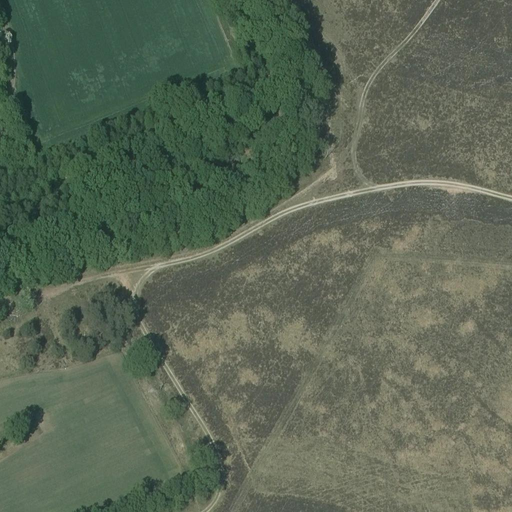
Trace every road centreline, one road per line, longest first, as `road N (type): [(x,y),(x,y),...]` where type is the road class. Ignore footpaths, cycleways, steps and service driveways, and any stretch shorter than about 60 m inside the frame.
road 1 (track): [(511,197),(434,185),(351,192),(289,208),(210,250),(156,265),(137,281),(110,277),(38,292),(0,244)]
road 2 (track): [(289,208),(339,162),(367,84),(437,0)]
road 3 (track): [(206,511),(223,492),(223,469),(140,326),(137,281)]
